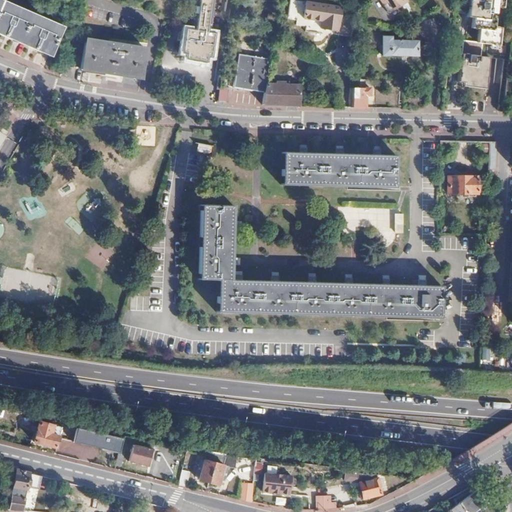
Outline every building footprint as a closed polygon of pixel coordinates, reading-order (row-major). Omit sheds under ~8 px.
[(0,0),(0,33),(49,55),(61,27),(0,0)] [(196,0),(193,19),(192,28),(184,27),(180,51),(184,52),(183,58),(208,63),(213,31),(208,31),(213,0),(196,0)] [(378,0),(386,14),(403,3),(401,0),(378,0)] [(403,0),(416,22),(425,16),(415,0),(403,0)] [(415,0),(425,16),(435,11),(428,0),(415,0)] [(468,0),(466,17),(471,17),(470,26),(477,26),(475,42),(461,40),(456,82),(484,86),(487,57),(480,56),(481,43),(498,45),(500,27),(493,26),(496,6),(503,7),(503,0),(468,0)] [(344,4),(316,4),(316,24),(330,24),(331,31),(344,31),(344,4)] [(396,36),(383,35),(381,54),(416,56),(417,40),(396,39),(396,36)] [(143,47),(83,38),(79,69),(138,78),(143,47)] [(270,58),(238,54),(233,88),(265,92),(266,84),(267,75),(270,58)] [(79,69),(63,66),(61,74),(59,78),(77,81),(79,69)] [(511,78),(505,77),(502,101),(508,102),(511,78)] [(274,84),(266,84),(265,92),(263,105),(299,106),(299,85),(284,85),(284,82),(274,82),(274,84)] [(228,86),(220,85),(218,101),(223,102),(226,102),(228,86)] [(357,88),(351,88),(351,107),(363,108),(364,95),(369,95),(369,88),(357,88)] [(396,97),(373,97),(373,108),(396,108),(396,97)] [(194,147),(198,147),(197,154),(208,154),(209,147),(211,147),(211,146),(194,146),(194,147)] [(394,156),(282,153),(281,185),(394,188),(394,156)] [(476,176),(446,176),(446,193),(476,193),(476,176)] [(197,279),(217,279),(215,312),(439,319),(440,286),(394,284),(230,280),(232,206),(199,205),(197,279)] [(439,249),(465,249),(465,236),(439,236),(439,249)] [(490,360),(490,346),(481,346),(481,360),(490,360)] [(61,427),(39,422),(33,443),(55,448),(58,438),(58,437),(52,435),(52,433),(59,434),(61,427)] [(119,438),(76,429),(72,441),(72,442),(119,453),(119,452),(121,440),(121,439),(119,438)] [(141,446),(134,445),(130,462),(150,467),(154,450),(148,448),(148,445),(141,444),(141,446)] [(192,459),(184,457),(179,485),(187,487),(192,459)] [(214,463),(204,461),(200,480),(209,482),(214,463)] [(224,465),(214,463),(209,482),(219,484),(224,465)] [(29,474),(15,470),(7,502),(5,510),(21,511),(29,474)] [(357,472),(344,470),(342,480),(357,482),(358,483),(360,491),(367,489),(369,496),(380,493),(379,491),(376,478),(374,473),(357,472)] [(261,472),(260,494),(289,495),(290,473),(261,472)] [(382,474),(374,473),(376,478),(379,491),(387,489),(382,474)] [(250,500),(253,483),(240,481),(237,497),(250,500)] [(450,509),(452,511),(471,511),(486,501),(478,489),(450,509)] [(330,495),(310,496),(310,510),(330,509),(330,495)]
